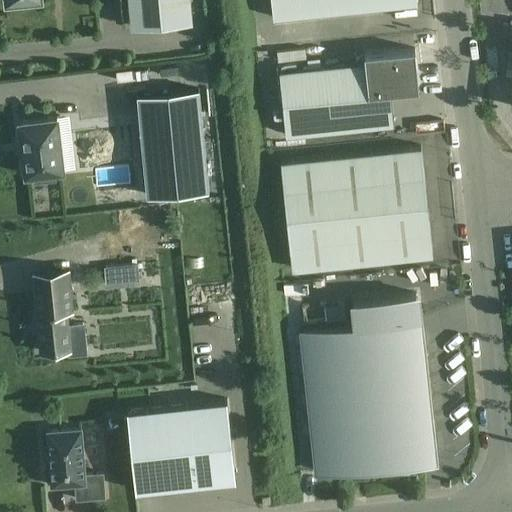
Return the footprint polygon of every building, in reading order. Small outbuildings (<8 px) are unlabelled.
[(128,0),(131,26),(192,20),(189,0),(128,0)] [(270,0),(273,17),(417,2),(416,0),(270,0)] [(365,60),(279,70),(286,134),(394,122),(391,89),(417,86),(413,50),(391,53),(365,56),(365,60)] [(208,188),(198,88),(137,94),(147,194),(208,188)] [(63,169),(57,116),(18,120),(21,141),(20,141),(21,143),(22,151),(22,153),(25,174),(35,173),(36,181),(54,178),(53,170),(63,169)] [(281,116),(266,116),(267,142),(281,141),(281,116)] [(432,254),(421,145),(280,160),(291,268),(432,254)] [(69,270),(33,273),(40,350),(68,348),(69,355),(87,353),(83,322),(68,323),(67,309),(72,309),(69,270)] [(406,293),(300,304),(318,472),(424,461),(421,437),(431,436),(421,339),(411,340),(406,293)] [(235,479),(227,398),(126,409),(135,490),(235,479)] [(76,498),(104,496),(102,472),(84,474),(81,427),(47,429),(51,485),(75,483),(76,498)]
